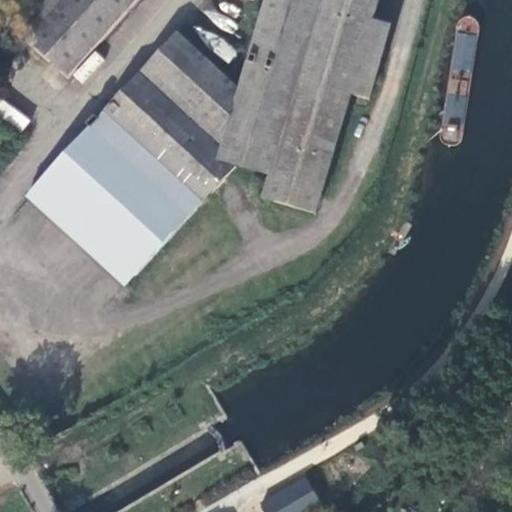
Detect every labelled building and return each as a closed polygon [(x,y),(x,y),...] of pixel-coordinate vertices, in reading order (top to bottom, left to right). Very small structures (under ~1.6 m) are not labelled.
[(65,0),(64,2),(61,0),(38,0),(14,26),(29,40),(27,41),(65,79),(138,0),(65,0)] [(379,0),(267,0),(241,88),(235,87),(179,33),(106,113),(203,202),(239,163),(270,173),(264,196),(316,212),(352,93),(369,98),(384,46),(368,40),(379,0)] [(0,117),(24,130),(31,116),(0,100),(0,117)] [(203,202),(106,113),(99,120),(95,117),(87,126),(91,129),(28,197),(127,284),(203,202)] [(272,511),(293,511),(287,502),(272,511)]
